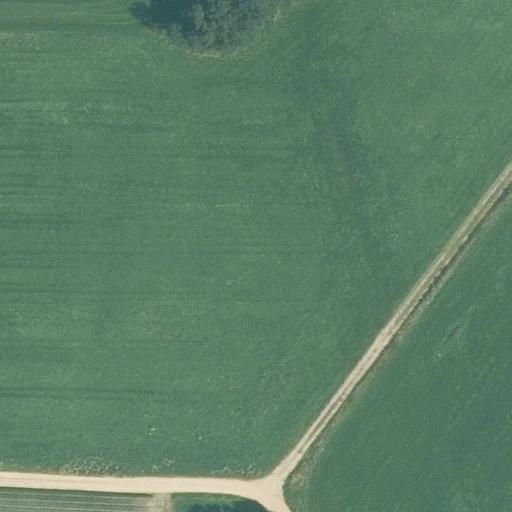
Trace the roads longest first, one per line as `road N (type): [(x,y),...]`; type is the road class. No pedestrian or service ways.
road 1 (track): [(262,488),(297,456),(511,172)]
road 2 (track): [(284,511),(262,488),(0,480)]
